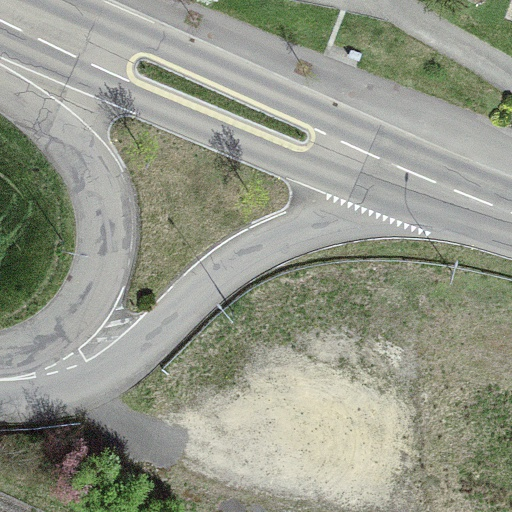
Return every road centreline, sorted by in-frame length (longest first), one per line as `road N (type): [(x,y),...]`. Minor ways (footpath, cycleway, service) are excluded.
road 1 (tertiary): [(0,399),(44,408),(124,371),(221,276),(321,229),(463,207)]
road 2 (tertiary): [(0,91),(24,103),(93,186),(101,271),(64,330),(0,354)]
road 3 (primary): [(0,30),(237,120)]
road 4 (primary): [(237,120),(463,207)]
road 5 (tertiary): [(237,120),(41,0)]
